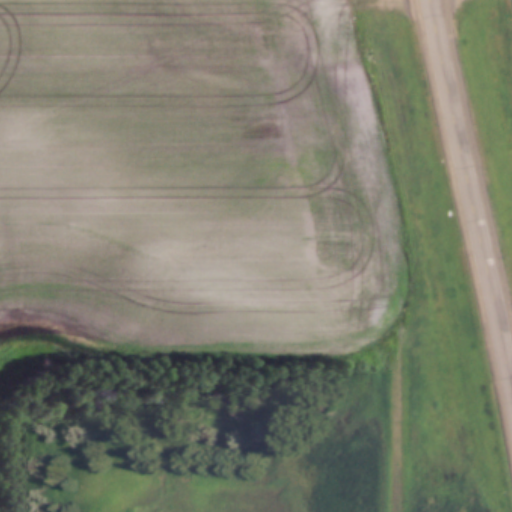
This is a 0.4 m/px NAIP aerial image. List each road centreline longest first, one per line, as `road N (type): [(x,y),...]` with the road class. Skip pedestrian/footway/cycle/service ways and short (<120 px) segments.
road 1 (primary): [(432,0),(511,370)]
road 2 (track): [(401,511),(402,327)]
